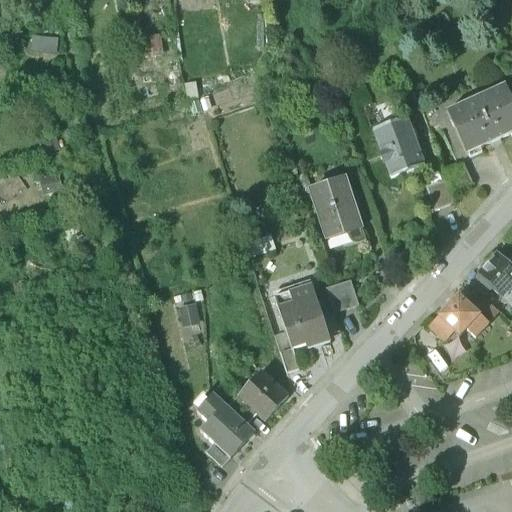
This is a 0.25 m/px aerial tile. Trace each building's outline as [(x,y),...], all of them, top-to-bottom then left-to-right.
[(33,39),(32,54),(57,55),(58,40),(33,39)] [(511,103),(505,88),(446,114),(466,157),(511,136),(511,103)] [(406,120),(372,133),(381,156),(379,157),(383,166),(385,165),(391,182),(402,178),(403,182),(415,177),(414,173),(425,169),(406,120)] [(463,167),(444,177),(446,182),(452,197),(473,187),(463,167)] [(361,231),(345,181),(343,182),(343,183),(328,187),(310,193),(326,242),(361,231)] [(446,182),(426,190),(435,214),(456,206),(452,197),(446,182)] [(511,289),(511,270),(497,256),(494,259),(493,257),(491,256),(486,262),(487,263),(489,264),(477,277),(502,301),(507,295),(511,289)] [(350,284),(326,292),(334,317),(359,309),(350,284)] [(311,289),(275,301),(292,352),(328,340),(311,289)] [(507,295),(502,301),(511,310),(511,297),(511,299),(507,295)] [(489,326),(458,298),(428,330),(444,345),(454,334),(460,340),(466,332),(475,341),(489,326)] [(180,309),(183,328),(198,326),(196,307),(180,309)] [(293,352),(280,357),(286,377),(299,373),(293,352)] [(260,374),(237,400),(256,417),(264,425),(288,399),(260,374)] [(228,410),(213,397),(196,415),(208,426),(200,435),(214,447),(230,462),(255,435),(247,428),(228,410)] [(256,417),(237,400),(228,410),(247,428),(256,417)] [(230,462),(214,447),(206,456),(222,471),(230,462)]
